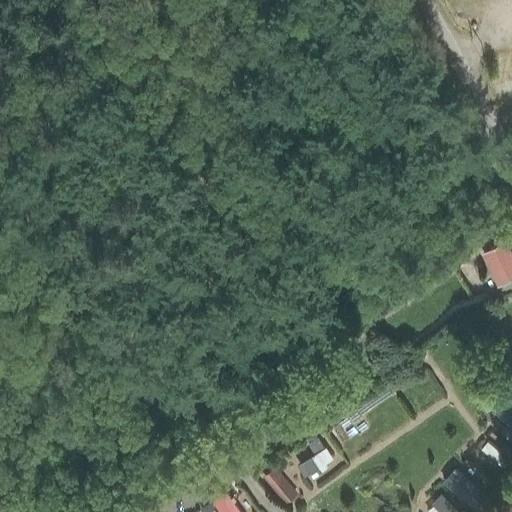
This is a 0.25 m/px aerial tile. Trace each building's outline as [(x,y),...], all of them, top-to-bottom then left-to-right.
[(482,248),(498,282),(511,275),(511,242),(508,235),(482,248)] [(511,394),(509,391),(491,407),(511,429),(511,394)] [(343,416),(351,430),(364,422),(357,409),(343,416)] [(308,473),(335,452),(321,433),(311,440),(317,448),(299,461),(308,473)] [(286,501),(299,491),(278,462),(264,472),(286,501)] [(455,463),(444,480),(480,502),(490,485),(455,463)] [(213,495),(224,511),(246,511),(227,485),(213,495)] [(444,489),(427,507),(431,511),(466,511),(467,511),(444,489)]
